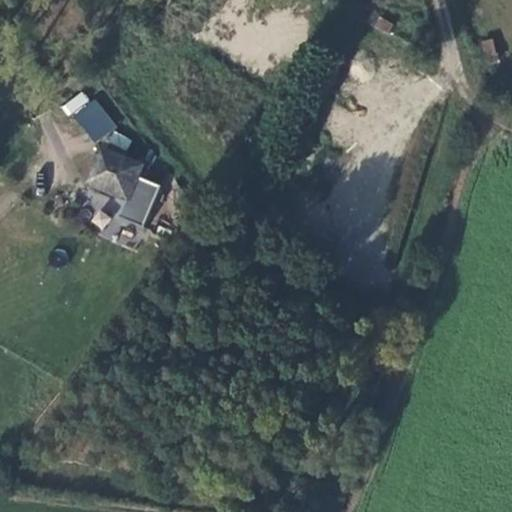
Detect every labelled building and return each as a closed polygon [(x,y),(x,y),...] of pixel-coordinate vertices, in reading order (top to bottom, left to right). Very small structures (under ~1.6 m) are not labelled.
[(485,60),(497,57),(492,38),(480,41),(485,60)] [(94,143),(115,125),(83,88),(62,106),(94,143)] [(107,129),(103,142),(126,150),(130,137),(107,129)] [(94,155),(81,184),(121,201),(132,170),(94,155)] [(334,273),(363,281),(369,259),(340,251),(334,273)]
